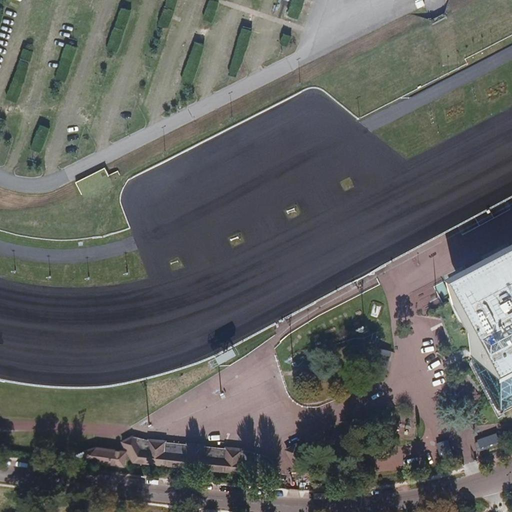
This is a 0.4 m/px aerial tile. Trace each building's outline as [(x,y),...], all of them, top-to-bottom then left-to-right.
[(168,28),(174,0),(165,0),(159,26),(168,28)] [(211,22),(217,0),(209,0),(203,19),(211,22)] [(296,18),(302,0),(291,0),(287,15),(296,18)] [(115,52),(129,11),(119,8),(106,49),(115,52)] [(238,74),(248,30),(239,28),(233,57),(226,55),(222,70),(238,74)] [(191,85),(202,44),(192,42),(181,83),(191,85)] [(63,82),(74,48),(65,45),(54,79),(63,82)] [(28,63),(31,52),(23,50),(19,60),(28,63)] [(15,101),(28,64),(19,61),(5,98),(15,101)] [(38,125),(30,148),(39,151),(48,129),(38,125)] [(75,179),(80,196),(111,186),(106,170),(75,179)] [(496,398),(511,388),(511,244),(448,279),(442,282),(413,296),(408,303),(412,314),(440,317),(453,355),(445,359),(448,366),(456,364),(484,397),(486,400),(491,397),(494,395),(496,398)] [(368,314),(376,318),(381,306),(373,303),(368,314)] [(375,370),(386,372),(389,351),(378,349),(375,370)] [(473,442),(477,451),(499,442),(495,433),(473,442)] [(253,453),(250,452),(131,438),(119,444),(120,447),(124,446),(133,462),(276,476),(277,467),(276,466),(273,463),(271,461),(265,457),(264,456),(261,455),(257,453),(253,453)] [(299,473),(303,475),(307,475),(311,471),(296,444),(287,450),(299,473)] [(83,449),(81,461),(122,466),(124,452),(98,447),(96,446),(83,449)] [(378,483),(393,483),(392,452),(368,452),(368,474),(378,474),(378,483)] [(325,472),(339,477),(342,472),(327,466),(325,472)]
